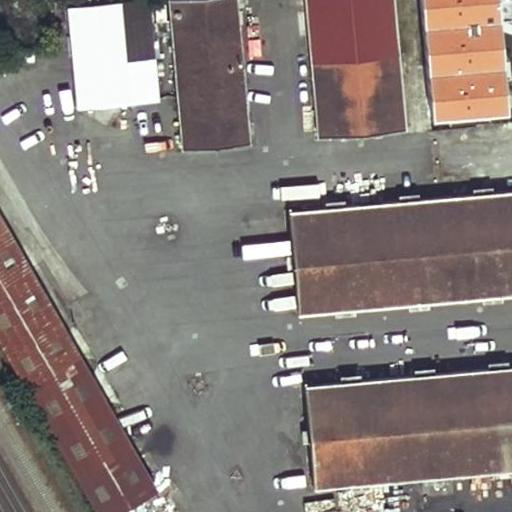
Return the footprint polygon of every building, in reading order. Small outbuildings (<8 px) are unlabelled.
[(75,104),(158,97),(150,0),(107,0),(69,3),(75,104)] [(170,0),(183,145),(246,140),(233,0),(170,0)] [(309,0),(320,133),(401,126),(390,0),(309,0)] [(511,0),(416,0),(426,113),(502,106),(496,39),(511,37),(511,0)] [(293,308),(511,288),(511,190),(284,210),(293,308)] [(0,340),(97,511),(107,511),(152,487),(0,214),(0,340)] [(309,484),(511,465),(511,365),(300,384),(309,484)]
